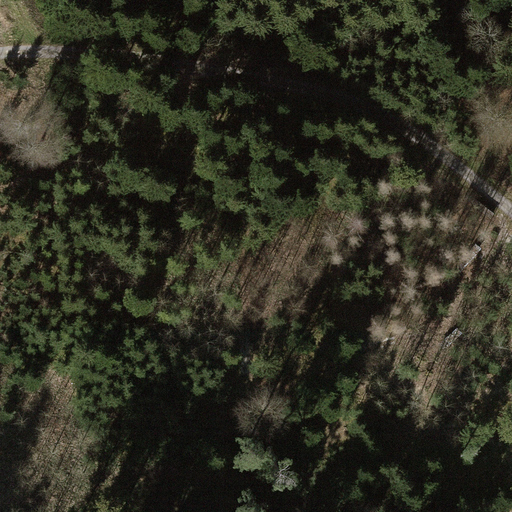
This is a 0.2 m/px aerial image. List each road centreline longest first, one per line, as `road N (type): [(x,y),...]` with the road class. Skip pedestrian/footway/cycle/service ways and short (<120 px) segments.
road 1 (track): [(511,210),(419,138),(340,98),(142,56),(0,53)]
road 2 (track): [(471,177),(511,39)]
